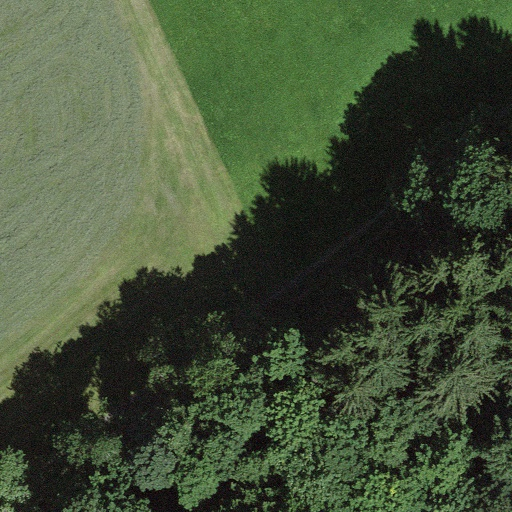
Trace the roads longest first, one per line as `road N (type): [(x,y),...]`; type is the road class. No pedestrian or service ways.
road 1 (track): [(511,129),(15,511)]
road 2 (track): [(209,494),(463,427),(511,405)]
